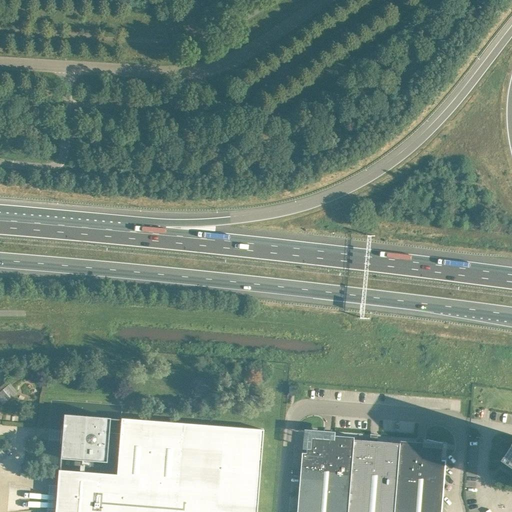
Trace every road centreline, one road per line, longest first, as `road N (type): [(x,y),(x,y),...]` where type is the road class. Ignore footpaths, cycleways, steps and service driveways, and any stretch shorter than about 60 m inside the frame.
road 1 (motorway): [(0,259),(511,316)]
road 2 (motorway): [(511,30),(425,139),(391,166),(315,205),(161,237)]
road 3 (motorway): [(511,279),(161,237)]
road 4 (unclassified): [(69,65),(199,72),(233,61),(328,0)]
road 5 (motorway): [(161,237),(0,224)]
road 6 (unclassified): [(0,163),(51,167),(62,160),(69,65)]
